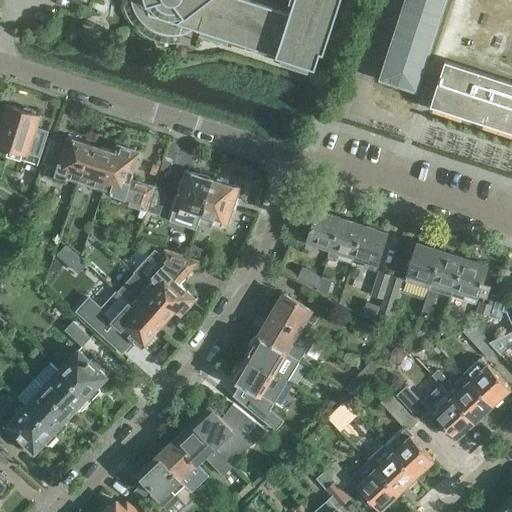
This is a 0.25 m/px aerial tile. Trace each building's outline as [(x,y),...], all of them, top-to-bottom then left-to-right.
[(310,67),(315,69),(321,53),(324,53),(341,0),(122,0),(124,8),(127,15),(131,21),(137,28),(144,34),(151,38),(159,41),(166,42),(172,43),(182,42),(180,35),(184,34),(189,31),(193,29),(201,31),(200,34),(199,35),(228,45),(228,43),(229,40),(282,58),(281,60),(280,62),(309,71),(309,70),(310,67)] [(511,0),(405,0),(380,79),(416,91),(416,90),(420,78),(445,0),(511,0),(511,81),(445,59),(437,84),(430,104),(511,130),(511,0)] [(11,105),(0,137),(0,142),(26,151),(38,113),(11,105)] [(68,178),(80,182),(93,143),(68,136),(55,178),(55,177),(67,181),(68,178)] [(93,143),(80,182),(104,189),(116,151),(93,143)] [(116,151),(104,189),(125,196),(122,204),(129,206),(129,205),(147,210),(155,185),(131,177),(139,150),(118,144),(116,151)] [(186,168),(174,207),(188,212),(186,218),(198,222),(214,177),(209,176),(210,173),(200,170),(199,172),(186,168)] [(25,170),(20,187),(29,193),(36,173),(25,170)] [(39,171),(36,180),(49,185),(52,176),(39,171)] [(214,177),(198,222),(211,226),(213,220),(228,225),(240,186),(228,182),(229,179),(218,176),(217,178),(214,177)] [(155,185),(147,210),(160,215),(168,190),(155,185)] [(327,255),(328,255),(340,217),(317,209),(304,248),(316,252),(318,248),(328,251),(327,255)] [(340,217),(328,255),(336,258),(338,252),(353,256),(363,225),(340,217)] [(363,225),(353,256),(365,261),(363,266),(375,270),(387,233),(363,225)] [(404,280),(416,284),(429,288),(441,250),(417,242),(404,280)] [(78,270),(87,260),(66,243),(57,253),(78,270)] [(181,315),(196,298),(180,283),(201,260),(165,248),(159,254),(166,261),(147,283),(175,309),(181,315)] [(441,250),(429,288),(422,310),(429,313),(436,291),(451,295),(464,258),(441,250)] [(464,258),(451,295),(463,299),(475,303),(478,296),(486,299),(491,286),(482,283),(488,266),(464,258)] [(298,278),(316,289),(320,276),(304,267),(298,278)] [(372,294),(383,298),(390,274),(380,271),(372,294)] [(383,298),(376,317),(389,321),(395,302),(403,278),(390,274),(383,298)] [(332,278),(321,275),(317,288),(327,294),(332,278)] [(147,283),(130,301),(159,327),(175,309),(147,283)] [(282,293),(270,313),(304,334),(311,322),(305,318),(310,309),(282,293)] [(496,295),(492,304),(488,315),(473,324),(488,341),(495,338),(507,298),(496,295)] [(489,314),(492,304),(481,300),(478,310),(489,314)] [(159,327),(130,301),(121,311),(118,308),(110,317),(142,346),(159,327)] [(83,304),(75,313),(95,332),(104,323),(83,304)] [(270,313),(258,335),(285,351),(291,341),(298,345),(304,334),(270,313)] [(65,329),(83,346),(91,337),(73,321),(65,329)] [(473,324),(464,330),(489,358),(497,351),(488,341),(473,324)] [(258,335),(245,356),(280,376),(287,364),(280,360),(285,351),(258,335)] [(495,338),(488,341),(497,351),(498,349),(508,361),(511,357),(511,346),(501,335),(495,338)] [(407,353),(398,344),(389,353),(394,358),(402,358),(407,353)] [(78,349),(59,369),(87,396),(107,376),(99,369),(103,365),(94,356),(90,360),(78,349)] [(280,376),(245,356),(233,377),(261,393),(266,384),(273,388),(280,376)] [(482,356),(464,374),(493,406),(511,389),(482,356)] [(371,359),(362,369),(368,374),(377,365),(371,359)] [(51,361),(34,379),(70,414),(87,396),(59,369),(51,361)] [(368,374),(362,369),(344,387),(350,393),(368,374)] [(431,375),(452,397),(475,422),(493,406),(464,374),(452,385),(438,369),(431,375)] [(34,379),(18,396),(26,404),(53,431),(70,414),(34,379)] [(406,384),(397,393),(420,418),(429,409),(406,384)] [(405,427),(386,445),(416,477),(434,461),(411,437),(413,435),(408,430),(417,421),(391,392),(381,401),(405,427)] [(425,403),(432,411),(431,411),(457,439),(475,422),(452,397),(442,406),(440,404),(441,403),(434,395),(425,403)] [(257,399),(249,409),(270,425),(277,416),(257,399)] [(7,424),(15,432),(12,436),(23,446),(27,443),(35,451),(53,431),(26,404),(7,424)] [(210,405),(193,421),(220,451),(227,444),(221,438),(232,429),(210,405)] [(338,406),(327,417),(338,428),(350,417),(338,406)] [(237,422),(255,436),(264,426),(246,412),(237,422)] [(193,421),(175,438),(197,462),(204,455),(223,474),(233,465),(220,451),(193,421)] [(175,438),(157,454),(185,483),(192,477),(186,471),(197,462),(175,438)] [(368,461),(398,494),(416,477),(386,445),(385,444),(367,459),(368,461)] [(296,448),(281,462),(290,472),(305,458),(296,448)] [(157,454),(139,471),(156,488),(151,493),(165,507),(178,495),(186,504),(196,495),(185,483),(157,454)] [(343,489),(351,481),(380,511),(398,494),(368,461),(350,477),(335,461),(326,470),(343,489)] [(326,470),(318,478),(331,493),(309,511),(341,511),(338,509),(350,499),(341,490),(343,489),(326,470)] [(511,511),(511,497),(510,496),(493,511),(511,511)] [(116,501),(106,511),(156,511),(151,507),(146,511),(138,511),(127,501),(123,506),(116,501)] [(307,511),(299,501),(293,506),(295,508),(294,509),(296,511),(307,511)]
